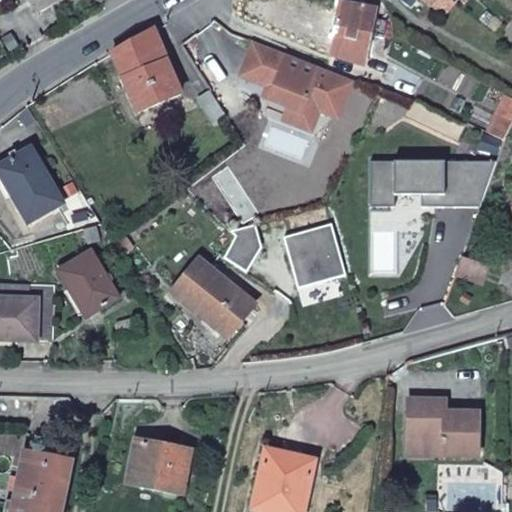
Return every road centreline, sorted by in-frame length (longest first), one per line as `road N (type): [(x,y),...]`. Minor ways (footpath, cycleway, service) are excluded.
road 1 (residential): [(0,385),(250,384),(315,374),(511,316)]
road 2 (secondary): [(159,0),(0,97)]
